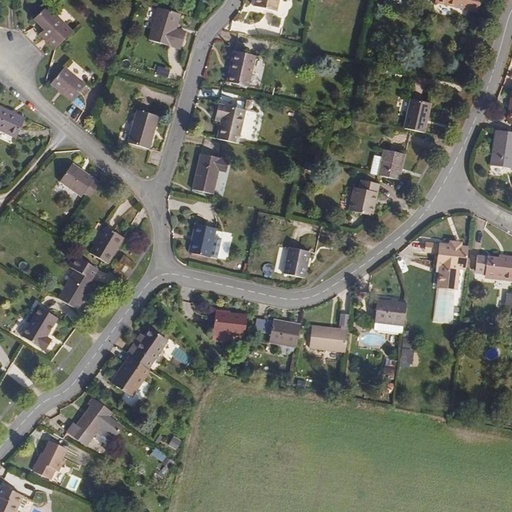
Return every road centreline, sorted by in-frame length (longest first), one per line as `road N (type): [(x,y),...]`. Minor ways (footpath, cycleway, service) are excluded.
road 1 (residential): [(453,187),(348,277),(296,302),(164,273)]
road 2 (residential): [(164,273),(147,283),(69,388),(0,447)]
road 3 (residential): [(155,198),(206,32),(233,0)]
road 4 (residential): [(155,198),(27,91),(10,51)]
road 5 (residential): [(511,11),(453,187)]
